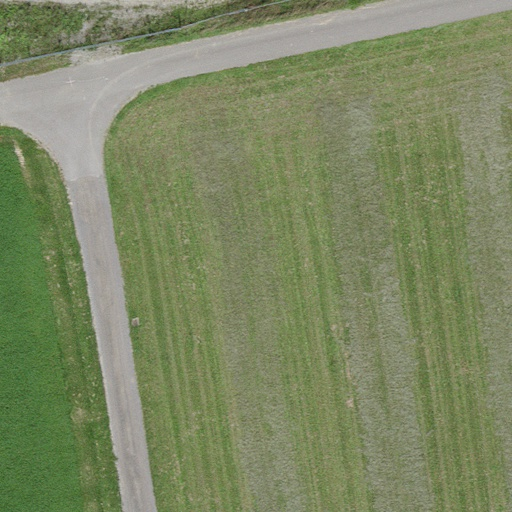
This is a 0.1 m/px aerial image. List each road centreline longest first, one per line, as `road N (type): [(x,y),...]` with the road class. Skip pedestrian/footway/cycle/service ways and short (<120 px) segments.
road 1 (track): [(511,2),(0,108)]
road 2 (track): [(81,92),(151,511)]
